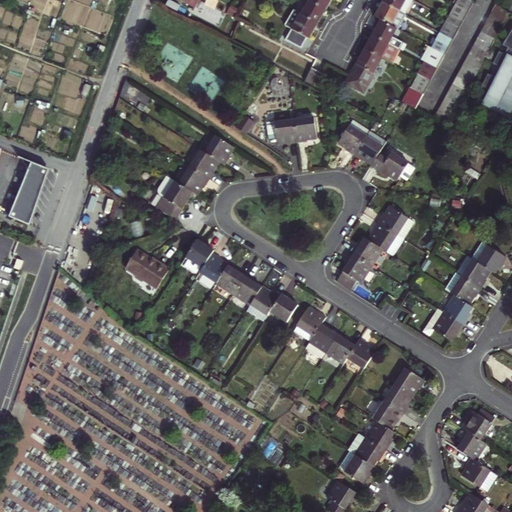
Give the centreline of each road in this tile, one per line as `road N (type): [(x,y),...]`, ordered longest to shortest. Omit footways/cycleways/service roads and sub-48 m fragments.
road 1 (residential): [(0,403),(141,0)]
road 2 (residential): [(308,278),(352,206),(350,182),(240,189),(224,200),(229,225)]
road 3 (residential): [(308,278),(462,374)]
